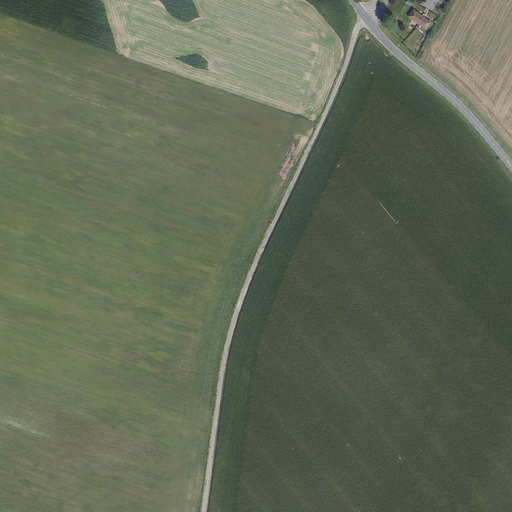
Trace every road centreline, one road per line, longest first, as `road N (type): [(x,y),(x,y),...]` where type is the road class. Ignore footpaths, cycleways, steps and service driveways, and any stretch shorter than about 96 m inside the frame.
road 1 (unclassified): [(204,511),(231,335),(366,17)]
road 2 (tertiary): [(511,164),(366,17)]
